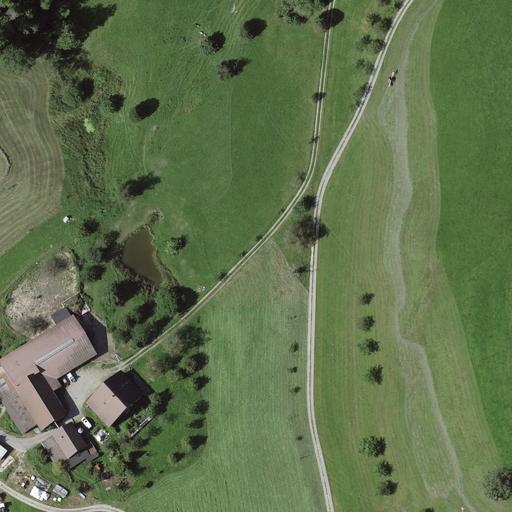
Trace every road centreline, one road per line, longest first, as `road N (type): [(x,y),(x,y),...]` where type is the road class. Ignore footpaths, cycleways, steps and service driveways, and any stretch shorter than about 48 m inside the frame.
road 1 (track): [(333,0),(313,157),(291,207),(197,307),(112,369),(71,420),(36,442),(19,444),(0,433)]
road 2 (unclassified): [(408,0),(320,188),(309,376),(330,511)]
road 3 (unclassified): [(118,511),(52,510),(0,483)]
